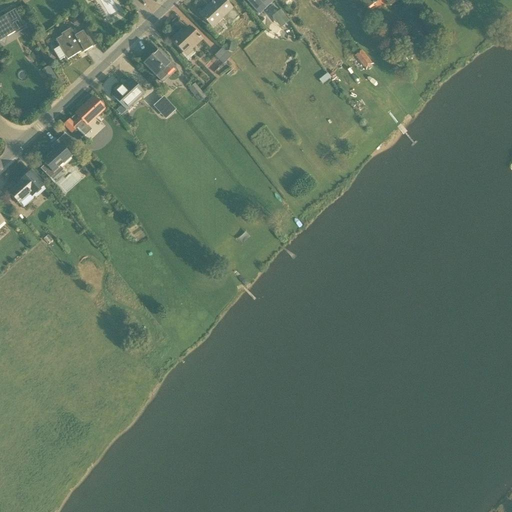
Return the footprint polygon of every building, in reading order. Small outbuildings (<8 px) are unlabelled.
[(226,26),(236,17),(222,0),(213,0),(195,15),(208,30),(221,19),(226,26)] [(263,0),(245,0),(254,9),(263,0)] [(359,0),(367,9),(379,0),(385,0),(390,6),(399,0),(359,0)] [(272,17),(280,28),(288,22),(280,11),(272,17)] [(0,41),(7,38),(15,33),(8,22),(11,20),(11,18),(11,16),(11,15),(9,15),(8,15),(0,19),(0,41)] [(79,16),(71,20),(75,28),(84,23),(79,16)] [(59,61),(66,57),(67,60),(83,51),(84,53),(92,48),(82,32),(75,36),(70,29),(61,35),(62,36),(55,40),(59,47),(53,51),(59,61)] [(170,41),(180,51),(185,56),(201,40),(194,32),(192,33),(189,30),(185,35),(181,31),(170,41)] [(222,64),(230,57),(221,48),(214,55),(222,64)] [(144,64),(160,81),(174,68),(163,57),(164,56),(158,50),(144,64)] [(366,70),(372,64),(363,51),(356,56),(366,70)] [(41,71),(45,78),(53,73),(49,66),(41,71)] [(324,84),(331,78),(328,73),(320,80),(324,84)] [(126,111),(143,95),(130,80),(112,96),(126,111)] [(194,83),(188,88),(199,102),(205,97),(194,83)] [(100,122),(95,118),(105,109),(94,97),(75,114),(79,118),(73,124),(69,121),(64,125),(71,133),(76,129),(84,137),(100,122)] [(168,116),(175,110),(169,104),(163,111),(168,116)] [(42,162),(45,165),(40,169),(48,178),(70,158),(62,149),(65,146),(61,141),(52,149),(54,151),(42,162)] [(30,199),(41,188),(28,173),(19,181),(21,183),(9,193),(12,197),(7,201),(18,213),(32,201),(30,199)]
